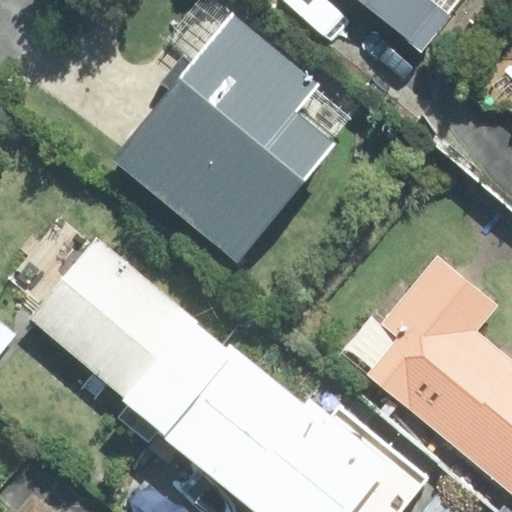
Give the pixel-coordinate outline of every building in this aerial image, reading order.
[(349,0),(412,52),(441,15),(423,0),(349,0)] [(107,156),(232,259),(327,145),(288,113),(313,84),(226,13),(107,156)] [(145,436),(219,350),(90,238),(22,318),(111,395),(106,403),(145,436)] [(511,361),(510,360),(508,364),(469,332),(490,308),(430,256),(372,325),(388,338),(357,375),(511,503),(511,361)] [(0,347),(9,337),(0,329),(0,347)] [(219,350),(145,436),(232,511),(337,511),(373,470),(296,403),(290,411),(219,350)]
